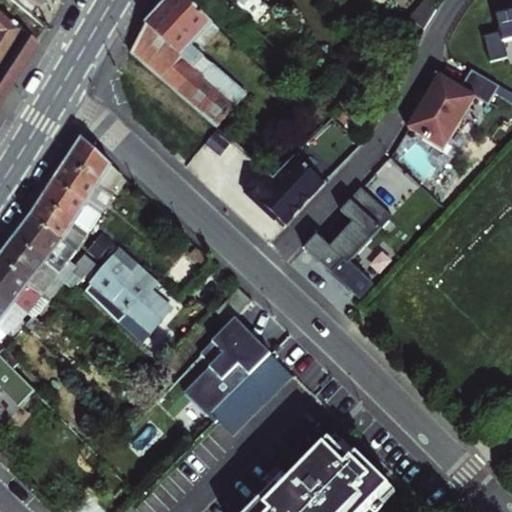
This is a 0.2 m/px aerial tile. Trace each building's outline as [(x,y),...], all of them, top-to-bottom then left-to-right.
[(15,0),(32,13),(39,0),(15,0)] [(219,30),(198,10),(186,0),(169,0),(163,6),(145,25),(130,52),(216,126),(246,94),(199,51),(219,30)] [(186,0),(198,10),(205,3),(227,24),(230,21),(241,31),(249,23),(226,1),(224,0),(186,0)] [(426,34),(439,12),(428,2),(411,20),(426,34)] [(39,42),(0,9),(0,101),(4,96),(39,42)] [(485,37),(491,63),(509,59),(506,43),(511,41),(511,14),(498,17),(502,33),(485,37)] [(461,90),(440,77),(425,100),(408,129),(444,151),(476,100),(488,107),(499,89),(471,72),(461,90)] [(216,129),(206,140),(218,150),(228,139),(216,129)] [(74,151),(69,160),(112,192),(121,176),(124,173),(112,166),(102,157),(84,139),(82,139),(74,151)] [(294,214),(323,182),(294,155),(272,179),(262,169),(242,192),(266,214),(269,211),(284,225),(294,214)] [(55,181),(102,211),(114,193),(112,192),(69,160),(61,172),(55,181)] [(44,199),(89,232),(95,222),(102,211),(55,181),(50,189),(44,199)] [(392,219),(361,189),(349,202),(350,203),(341,212),(353,224),(340,236),(330,248),(317,235),(304,249),(358,300),(371,287),(348,265),(392,219)] [(76,251),(89,232),(44,199),(37,209),(31,217),(76,251)] [(65,265),(76,251),(31,217),(25,226),(17,237),(61,271),(65,265)] [(8,249),(0,259),(44,293),(61,271),(17,237),(8,249)] [(160,285),(121,247),(93,281),(153,334),(175,310),(164,300),(154,292),(160,285)] [(72,271),(83,280),(97,263),(86,254),(72,271)] [(0,259),(0,291),(28,313),(44,293),(0,259)] [(83,280),(72,271),(65,265),(61,271),(69,277),(79,285),(83,280)] [(44,293),(50,300),(69,277),(61,271),(44,293)] [(234,286),(211,311),(225,324),(248,300),(234,286)] [(0,331),(5,336),(28,313),(0,291),(0,331)] [(28,313),(32,318),(50,300),(44,293),(28,313)] [(47,332),(32,318),(25,326),(38,341),(47,332)] [(94,319),(81,332),(98,349),(110,337),(94,319)] [(200,355),(213,368),(186,396),(213,423),(217,420),(236,438),(294,379),(261,346),(235,319),(200,355)] [(6,347),(0,353),(0,354),(36,391),(43,385),(6,347)] [(0,385),(2,388),(21,406),(36,391),(0,354),(0,385)] [(272,488),(247,511),(366,511),(370,508),(373,511),(374,511),(395,492),(337,434),(289,481),(284,476),(279,471),(267,483),(272,488)]
